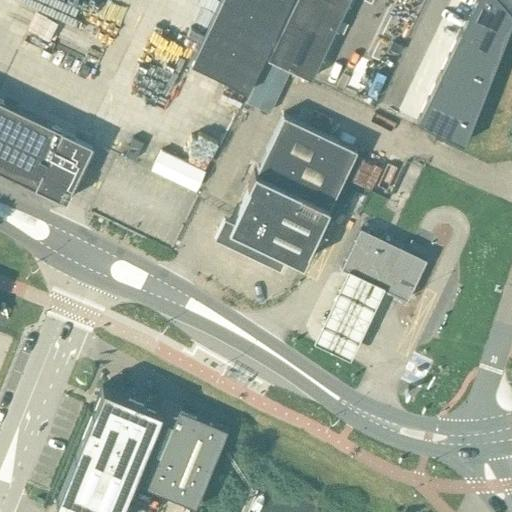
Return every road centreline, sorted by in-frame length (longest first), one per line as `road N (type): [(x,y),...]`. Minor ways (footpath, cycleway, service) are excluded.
road 1 (tertiary): [(359,411),(258,342),(93,256)]
road 2 (unclassified): [(0,508),(93,256)]
road 3 (unknown): [(0,53),(74,98),(108,101),(121,90)]
road 4 (unclassified): [(474,427),(511,300)]
road 5 (tertiary): [(359,411),(387,436),(476,449)]
